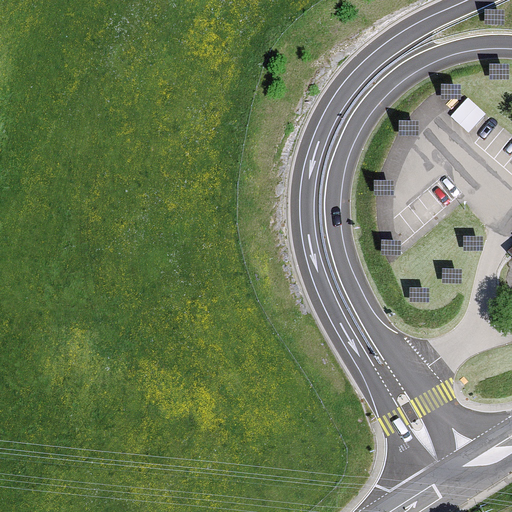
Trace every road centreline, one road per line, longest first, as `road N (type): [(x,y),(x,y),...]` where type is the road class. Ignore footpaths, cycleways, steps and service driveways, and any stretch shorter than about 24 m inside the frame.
road 1 (trunk): [(478,0),(407,33),(345,87),(325,121),(306,185),(305,227),(319,285),(429,496)]
road 2 (trunk): [(470,467),(354,291),(336,233),(336,185),(354,129),(391,84),(441,54),(511,43)]
